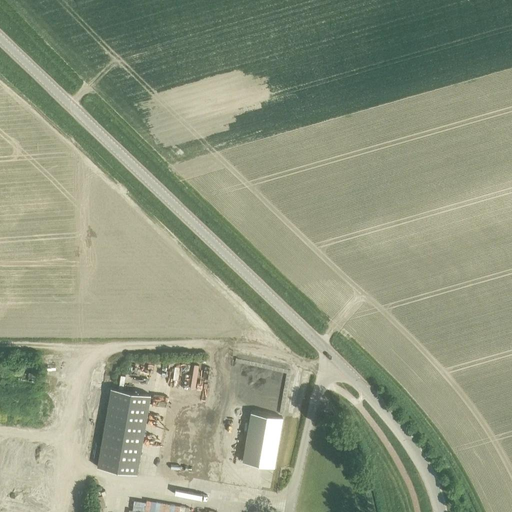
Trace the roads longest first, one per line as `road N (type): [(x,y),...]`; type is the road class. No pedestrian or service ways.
road 1 (secondary): [(439,511),(410,445),(368,394),(0,38)]
road 2 (track): [(318,368),(260,347),(0,346)]
road 3 (track): [(54,511),(92,346)]
road 4 (track): [(192,487),(223,345)]
